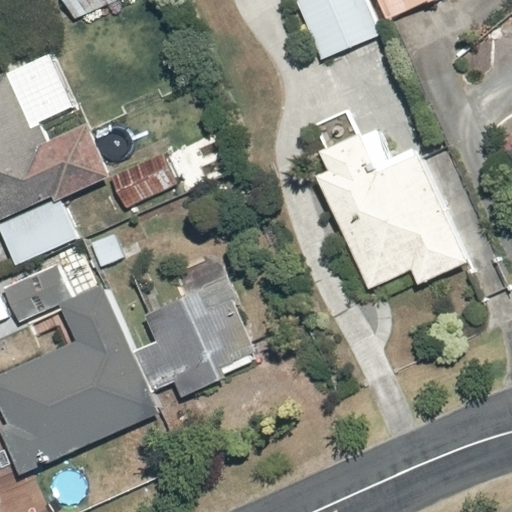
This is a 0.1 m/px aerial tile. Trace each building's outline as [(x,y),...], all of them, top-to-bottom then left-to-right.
[(111,0),(69,0),(76,16),(111,0)] [(384,34),(371,0),(303,0),(325,57),(384,34)] [(387,0),(395,15),(428,0),(387,0)] [(0,222),(63,195),(65,200),(122,175),(97,121),(55,139),(47,120),(38,124),(15,72),(0,78),(0,222)] [(330,171),(381,285),(424,266),(430,280),(479,259),(431,150),(392,167),(375,128),(332,147),(341,166),(330,171)] [(70,295),(59,265),(9,283),(20,314),(70,295)] [(88,339),(0,377),(0,381),(18,420),(8,424),(29,472),(169,410),(113,282),(71,301),(88,339)]
